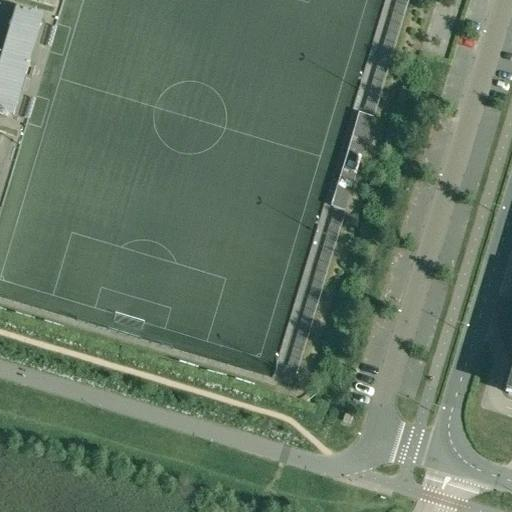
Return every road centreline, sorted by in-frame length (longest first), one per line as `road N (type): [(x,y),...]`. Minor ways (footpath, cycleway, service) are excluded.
road 1 (unclassified): [(340,470),(0,369)]
road 2 (unclassified): [(340,470),(367,455),(374,438),(511,481)]
